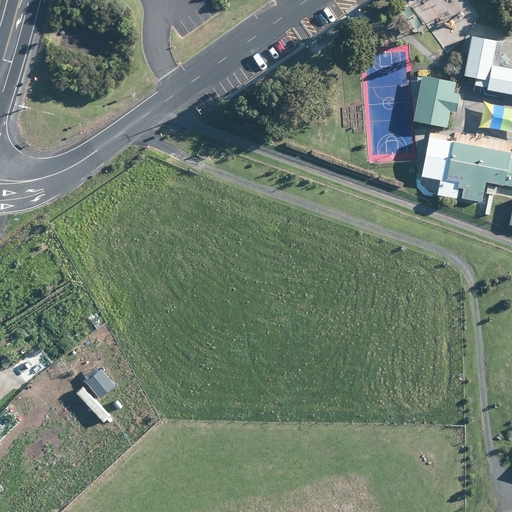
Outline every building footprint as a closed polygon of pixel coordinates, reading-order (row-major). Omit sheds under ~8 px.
[(511,0),(501,0),(506,34),(511,33),(511,0)] [(488,39),(464,34),(457,74),(481,79),(488,39)] [(511,70),(485,65),(481,90),(511,96),(511,70)] [(453,78),(419,72),(410,121),(443,127),(453,78)] [(511,109),(485,105),(481,128),(511,133),(511,109)] [(505,151),(422,135),(415,176),(430,179),(426,196),(469,204),(473,184),(511,191),(511,161),(503,160),(505,151)] [(511,200),(505,199),(499,227),(511,229),(511,200)]
